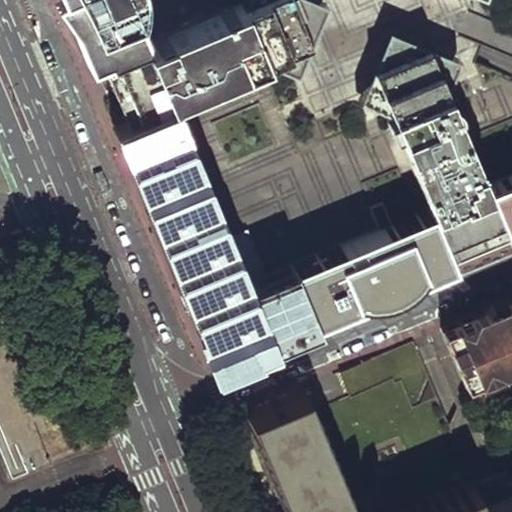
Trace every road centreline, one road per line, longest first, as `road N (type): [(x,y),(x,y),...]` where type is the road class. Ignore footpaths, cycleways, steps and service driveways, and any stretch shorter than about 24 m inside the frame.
road 1 (tertiary): [(200,511),(0,8)]
road 2 (residential): [(198,395),(37,0)]
road 3 (tertiary): [(0,122),(165,511)]
